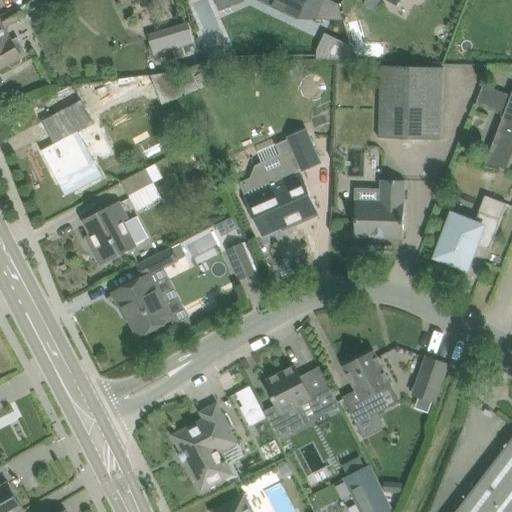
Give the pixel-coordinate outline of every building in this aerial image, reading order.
[(219,0),(220,2),(223,0),(264,0),(298,16),(305,0),(219,0)] [(331,0),(323,0),(314,20),(343,21),(339,4),(331,0)] [(0,69),(8,65),(12,68),(21,64),(21,58),(22,57),(20,54),(25,52),(17,37),(12,40),(11,38),(11,39),(5,28),(24,17),(19,7),(0,18),(0,69)] [(188,23),(148,35),(154,55),(194,43),(188,23)] [(441,140),(443,68),(381,65),(379,138),(441,140)] [(173,72),(151,74),(162,103),(182,95),(175,78),(173,72)] [(190,72),(175,78),(182,95),(197,89),(190,72)] [(483,85),(483,86),(476,105),(504,115),(485,165),(499,170),(500,167),(507,169),(511,155),(511,93),(511,95),(483,85)] [(61,140),(41,151),(58,181),(66,197),(78,190),(103,177),(94,160),(89,163),(82,151),(88,148),(100,141),(92,125),(94,124),(81,100),(60,111),(67,124),(55,130),(61,140)] [(272,189),(247,200),(263,236),(290,224),(291,226),(319,214),(302,176),(301,176),(299,170),(302,168),(303,170),(320,163),(306,130),(289,137),(290,139),(276,145),(280,154),(261,163),(272,189)] [(129,196),(154,183),(146,168),(121,181),(129,196)] [(191,180),(190,185),(191,189),(194,193),(199,194),(204,193),(207,190),(209,185),(207,180),(204,177),(200,175),(195,176),(191,180)] [(356,201),(356,216),(355,236),(404,238),(404,218),(405,204),(404,204),(405,181),(381,180),(381,201),(356,201)] [(446,226),(443,225),(442,230),(441,234),(439,239),(437,243),(438,243),(442,244),(437,257),(467,269),(477,244),(491,249),(507,204),(486,196),(475,223),(453,214),(448,227),(446,226)] [(119,203),(102,212),(84,221),(97,245),(92,248),(101,264),(136,246),(135,244),(144,239),(146,235),(137,218),(132,217),(123,222),(122,220),(127,217),(119,203)] [(231,218),(215,226),(221,238),(237,230),(231,218)] [(133,283),(115,292),(138,336),(172,319),(163,301),(150,276),(178,261),(177,259),(184,255),(179,244),(172,248),(137,265),(144,278),(133,283)] [(226,250),(239,281),(256,275),(243,244),(226,250)] [(356,390),(343,397),(352,415),(357,424),(379,413),(374,404),(381,400),(377,392),(391,384),(383,369),(374,351),(360,359),(358,357),(347,362),(349,364),(344,367),(356,390)] [(427,357),(420,375),(413,394),(436,402),(449,365),(427,357)] [(277,405),(264,411),(273,429),(277,439),(307,424),(298,406),(312,399),(301,377),(295,366),(280,373),(279,371),(268,376),(269,379),(265,381),(277,405)] [(320,368),(301,377),(312,399),(321,417),(340,407),(320,368)] [(251,387),(238,394),(244,406),(258,399),(251,387)] [(186,461),(201,491),(227,478),(229,482),(239,476),(232,462),(228,464),(222,451),(238,443),(217,403),(200,412),(204,419),(173,435),(181,452),(185,450),(189,459),(186,461)] [(511,511),(511,438),(455,511),(511,511)] [(344,479),(360,511),(393,511),(370,466),(344,479)] [(0,483),(0,511),(17,511),(23,509),(8,482),(1,486),(0,483)] [(401,492),(402,483),(384,482),(384,491),(401,492)] [(253,511),(244,494),(229,502),(211,511),(253,511)]
